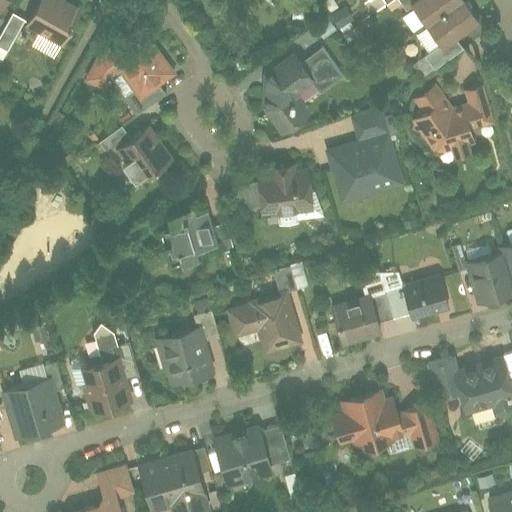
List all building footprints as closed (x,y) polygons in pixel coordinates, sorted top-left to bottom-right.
[(60,43),(80,6),(67,0),(35,0),(23,23),(60,43)] [(451,0),(407,0),(423,21),(451,0)] [(475,17),(462,0),(451,0),(423,21),(439,43),(475,17)] [(6,11),(0,25),(0,55),(1,56),(18,17),(6,11)] [(137,96),(174,69),(140,24),(96,52),(83,76),(105,88),(111,74),(118,70),(137,96)] [(432,43),(410,62),(421,75),(443,55),(432,43)] [(259,103),(280,130),(309,110),(301,98),(340,73),(321,46),(301,59),(293,49),(262,68),(259,103)] [(451,103),(433,79),(411,95),(420,108),(410,116),(431,147),(446,143),(449,153),(468,148),(466,142),(473,141),(469,124),(494,118),(482,80),(462,86),(466,99),(451,103)] [(358,135),(324,145),(341,201),(403,182),(379,103),(351,111),(358,135)] [(171,152),(149,121),(113,146),(135,177),(171,152)] [(312,207),(308,165),(293,167),(293,162),(268,164),(269,171),(255,172),(258,212),(312,207)] [(230,246),(224,221),(211,225),(206,207),(193,211),(191,202),(164,209),(168,225),(163,227),(170,253),(215,241),(217,250),(230,246)] [(464,258),(475,301),(511,290),(511,237),(496,241),(498,249),(464,258)] [(298,260),(268,267),(274,288),(303,281),(298,260)] [(448,306),(437,270),(400,282),(411,317),(448,306)] [(262,351),(302,340),(287,287),(224,304),(232,333),(255,327),(262,351)] [(328,302),(340,344),(379,332),(367,290),(328,302)] [(152,333),(166,382),(211,370),(198,321),(152,333)] [(455,350),(429,358),(441,397),(462,390),(469,414),(495,405),(498,417),(511,412),(511,384),(501,353),(460,366),(455,350)] [(88,410),(130,399),(118,352),(76,363),(88,410)] [(0,387),(0,394),(13,436),(64,420),(49,372),(0,387)] [(340,409),(327,413),(337,444),(350,439),(353,448),(408,431),(413,447),(440,439),(427,398),(397,408),(392,393),(384,395),(381,385),(337,399),(340,409)] [(258,421),(210,434),(225,485),(272,472),(269,462),(288,457),(278,423),(260,429),(258,421)] [(191,446),(134,462),(149,511),(170,505),(171,511),(199,511),(210,509),(191,446)] [(133,492),(124,461),(95,469),(100,489),(95,499),(66,507),(62,511),(121,511),(117,497),(133,492)] [(511,511),(511,489),(493,495),(497,511),(511,511)]
